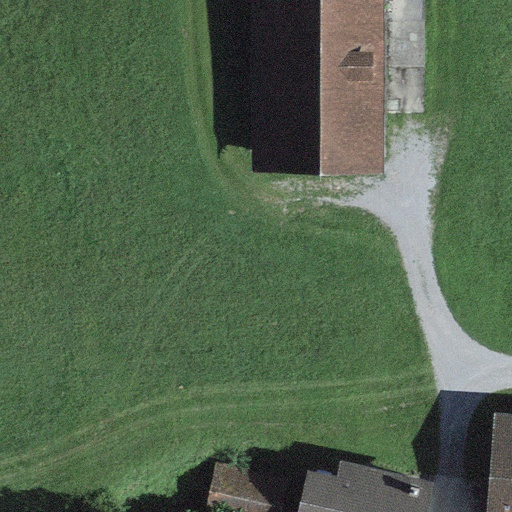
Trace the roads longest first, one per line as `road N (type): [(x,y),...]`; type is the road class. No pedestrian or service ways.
road 1 (track): [(511,374),(457,372),(398,191)]
road 2 (track): [(457,372),(465,444),(457,511)]
